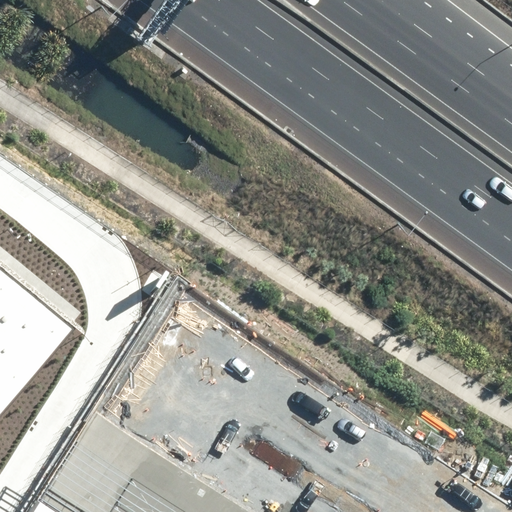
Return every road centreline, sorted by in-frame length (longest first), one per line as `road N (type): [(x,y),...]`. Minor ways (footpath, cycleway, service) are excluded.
road 1 (motorway): [(511,208),(225,0)]
road 2 (motorway): [(351,0),(511,117)]
